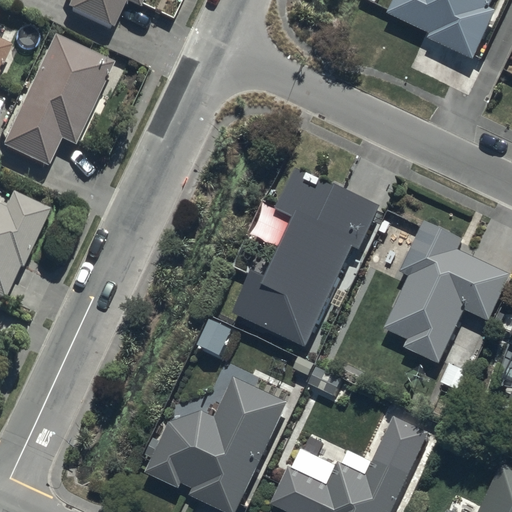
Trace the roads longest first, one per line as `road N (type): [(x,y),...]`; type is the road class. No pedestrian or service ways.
road 1 (residential): [(0,499),(217,42)]
road 2 (residential): [(511,181),(217,42)]
